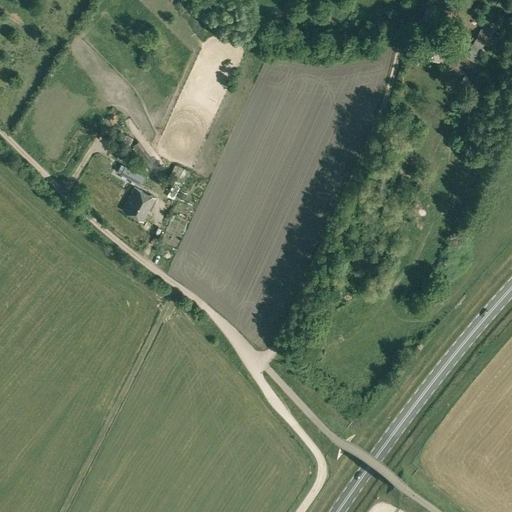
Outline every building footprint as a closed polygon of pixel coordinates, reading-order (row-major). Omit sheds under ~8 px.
[(481,29),(475,40),(492,49),(497,38),(491,35),(481,29)] [(430,30),(420,53),(439,61),(449,38),(430,30)] [(485,45),(475,40),(466,57),(476,62),(485,45)] [(116,152),(125,156),(132,142),(123,138),(116,152)] [(139,153),(151,169),(155,166),(136,142),(133,145),(139,153)] [(167,196),(174,198),(188,171),(180,166),(175,164),(169,176),(175,179),(167,196)] [(121,174),(139,184),(143,177),(125,167),(121,174)] [(122,209),(143,220),(155,198),(134,187),(122,209)] [(177,198),(183,200),(186,193),(180,190),(177,198)]
